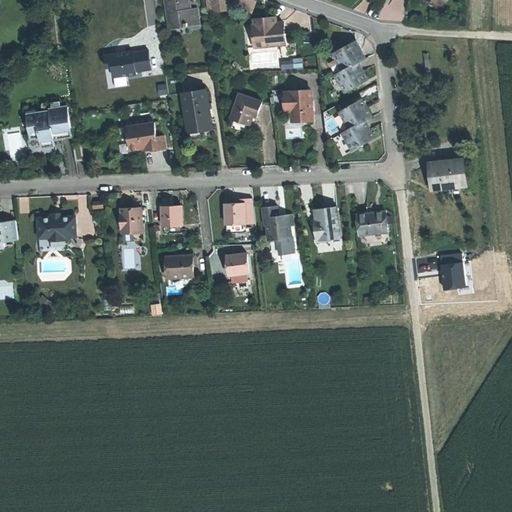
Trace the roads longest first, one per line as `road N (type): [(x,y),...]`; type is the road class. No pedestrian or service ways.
road 1 (residential): [(0,186),(391,170)]
road 2 (track): [(391,170),(401,192),(436,511)]
road 3 (residential): [(298,0),(379,34),(391,170)]
road 4 (track): [(511,35),(379,34)]
